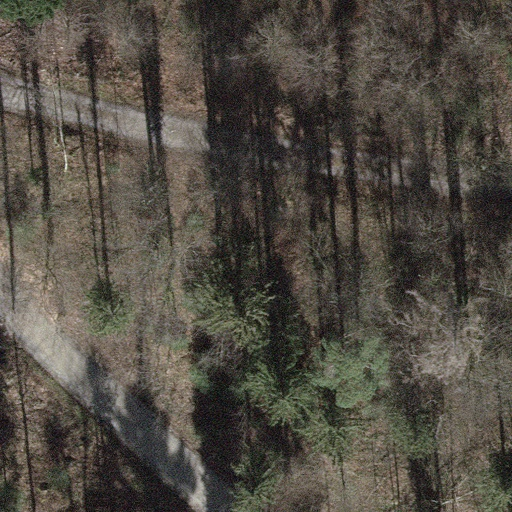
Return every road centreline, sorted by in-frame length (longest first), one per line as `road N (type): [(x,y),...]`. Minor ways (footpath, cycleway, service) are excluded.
road 1 (track): [(0,86),(120,120),(301,154),(511,180)]
road 2 (track): [(245,511),(0,294)]
